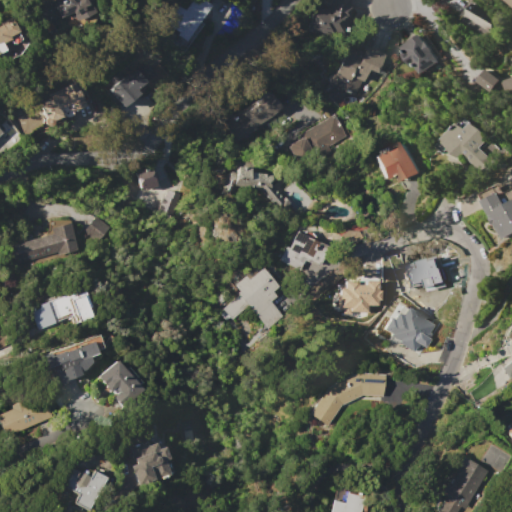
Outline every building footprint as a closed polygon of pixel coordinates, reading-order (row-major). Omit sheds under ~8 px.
[(36,3),(42,0),(90,0),(92,4),(83,8),(84,11),(63,21),(61,15),(45,22),(36,3)] [(201,0),(209,5),(198,22),(201,24),(182,52),(172,45),(173,43),(161,35),(167,25),(165,23),(177,5),(184,9),(189,0),(201,0)] [(351,0),(349,20),(343,19),(341,36),(307,32),(310,12),(317,13),(318,8),(329,10),(329,7),(326,7),(324,4),(324,0),(351,0)] [(497,16),(470,0),(468,0),(457,20),(485,36),(497,16)] [(0,21),(11,16),(19,31),(9,36),(11,39),(0,44),(0,21)] [(403,46),(421,34),(426,41),(427,41),(433,50),(432,50),(439,61),(420,73),(415,65),(411,67),(402,54),(406,52),(403,46)] [(357,90),(338,81),(337,82),(335,84),(333,84),(332,84),(330,83),(329,81),(328,79),(329,77),(330,76),(331,75),(333,74),(346,47),(354,51),(355,49),(361,51),(363,45),(383,54),(375,73),(366,69),(357,90)] [(107,90),(124,76),(124,77),(143,62),(153,75),(135,90),(138,93),(122,107),(107,90)] [(485,69),(498,79),(487,92),(474,82),(485,69)] [(38,105),(63,93),(61,88),(72,83),(82,104),(61,114),(61,116),(46,123),(38,105)] [(223,126),(256,104),(255,101),(269,92),(281,110),(255,127),(257,129),(235,144),(223,126)] [(295,134),(298,138),(286,144),(297,165),(328,148),(327,146),(343,137),(331,114),(295,134)] [(455,123),(463,116),(470,122),(480,129),(487,138),(478,147),(491,160),(480,171),(462,154),(452,164),(433,145),(439,140),(438,140),(455,123)] [(373,156),(404,141),(420,172),(400,182),(396,174),(384,179),(373,156)] [(237,165),(251,167),(251,172),(272,175),(270,183),(287,203),(277,211),(260,192),(234,186),(237,165)] [(134,172),(149,166),(156,184),(140,189),(134,172)] [(167,190),(178,193),(172,219),(157,215),(161,200),(164,201),(165,197),(165,196),(167,190)] [(482,200),(498,192),(504,204),(511,200),(511,233),(502,239),(494,224),(493,225),(489,218),(490,217),(482,200)] [(94,216),(109,227),(97,243),(82,232),(94,216)] [(57,253),(15,265),(9,246),(51,234),(49,228),(69,223),(77,251),(58,257),(57,253)] [(294,232),(305,236),(305,237),(327,245),(319,265),(306,260),(302,271),(278,262),(284,246),(288,248),(294,232)] [(260,266),(274,281),(272,283),(275,287),(270,292),(274,296),(268,301),(283,317),(268,331),(245,306),(230,319),(220,309),(236,294),(234,293),(237,291),(231,285),(242,275),(246,280),(260,266)] [(341,280),(341,287),(335,287),(335,312),(367,311),(367,305),(376,305),(376,280),(341,280)] [(29,308),(76,289),(78,293),(84,291),(90,307),(88,308),(92,318),(74,325),(70,316),(38,329),(29,308)] [(382,330),(389,334),(387,338),(413,351),(416,343),(421,346),(433,323),(403,308),(399,314),(391,310),(382,330)] [(39,356),(95,336),(100,347),(94,349),(95,353),(87,357),(92,370),(72,377),(71,374),(65,375),(68,382),(51,388),(45,372),(39,356)] [(511,359),(511,380),(511,381),(501,369),(511,359)] [(115,360),(123,369),(126,366),(139,382),(136,385),(141,390),(122,406),(96,376),(115,360)] [(326,426),(308,413),(325,388),(354,372),(384,374),(382,396),(360,394),(340,404),(326,426)] [(0,427),(0,412),(10,409),(8,405),(23,399),(25,404),(44,397),(52,417),(3,435),(0,427)] [(137,487),(128,466),(134,464),(132,459),(131,460),(129,455),(130,454),(127,447),(137,443),(143,445),(144,446),(153,442),(156,448),(162,445),(167,459),(163,461),(168,474),(137,487)] [(463,456),(488,471),(466,508),(462,506),(458,511),(443,511),(438,509),(446,497),(441,494),(463,456)] [(105,477),(88,511),(72,503),(77,493),(57,484),(65,467),(75,472),(73,476),(74,477),(77,472),(87,477),(91,470),(105,477)] [(330,511),(333,500),(344,503),(346,491),(348,491),(348,493),(365,497),(361,511),(330,511)] [(503,511),(511,499),(511,511),(503,511)]
